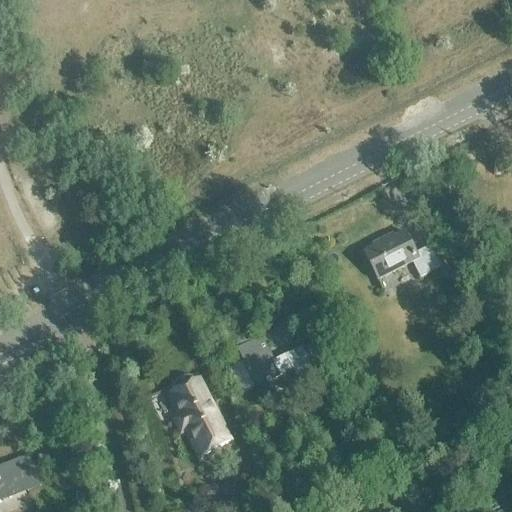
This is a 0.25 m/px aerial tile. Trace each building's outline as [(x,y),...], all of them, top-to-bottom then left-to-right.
[(431,249),(417,256),(406,234),(395,240),(393,236),(373,246),(375,250),(364,255),(378,282),(413,265),(420,281),(442,270),(431,249)] [(301,349),(276,362),(265,342),(250,350),(249,346),(239,351),(258,389),(293,371),(301,386),(316,378),(301,349)] [(200,382),(195,384),(193,380),(188,379),(185,380),(181,381),(177,384),(174,386),(173,391),(175,395),(170,397),(201,458),(231,443),(200,382)] [(16,463),(28,492),(43,486),(31,457),(16,463)] [(0,503),(28,492),(16,463),(0,469),(0,503)] [(296,511),(305,508),(292,482),(277,489),(288,511),(296,511)]
